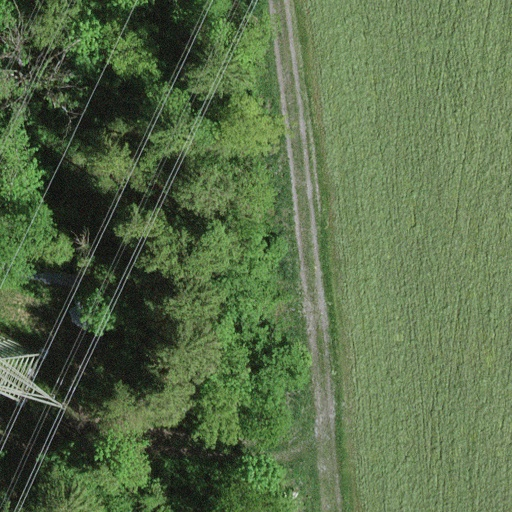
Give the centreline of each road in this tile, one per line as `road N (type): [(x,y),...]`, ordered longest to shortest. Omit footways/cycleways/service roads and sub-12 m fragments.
road 1 (track): [(340,511),(314,170),(290,0)]
road 2 (track): [(335,443),(213,447),(0,421)]
